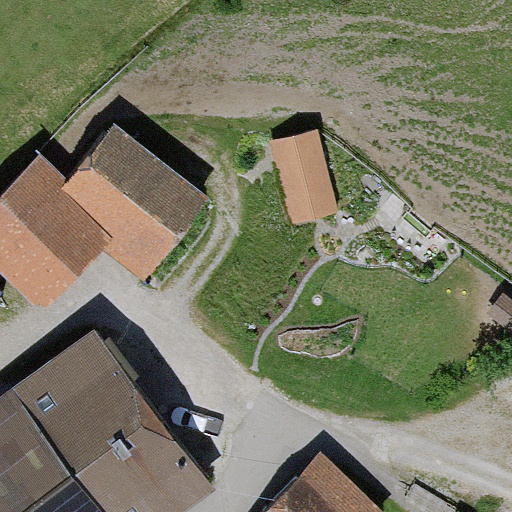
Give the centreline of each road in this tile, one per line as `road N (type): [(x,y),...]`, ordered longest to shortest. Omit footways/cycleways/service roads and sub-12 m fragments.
road 1 (unknown): [(62,312),(108,302),(163,324),(278,421)]
road 2 (track): [(511,494),(278,421)]
